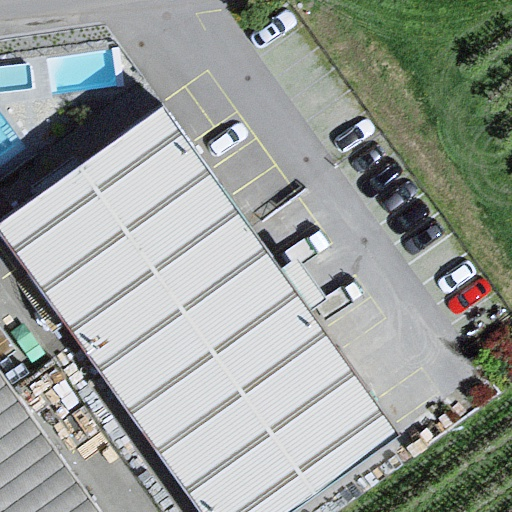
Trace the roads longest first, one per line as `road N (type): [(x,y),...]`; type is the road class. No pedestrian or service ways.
road 1 (unknown): [(141,0),(448,365)]
road 2 (unknown): [(0,248),(136,511)]
